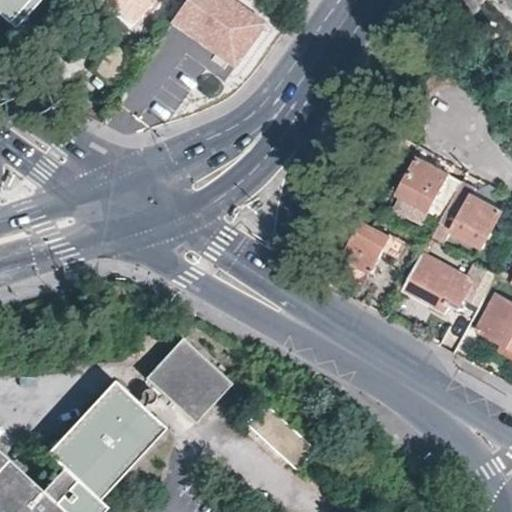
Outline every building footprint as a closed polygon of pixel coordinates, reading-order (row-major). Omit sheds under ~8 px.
[(0,0),(0,12),(16,26),(39,0),(0,0)] [(110,0),(135,22),(153,0),(110,0)] [(231,0),(184,0),(169,22),(233,68),(261,28),(230,5),(233,1),(231,0)] [(139,66),(114,43),(90,69),(118,96),(139,66)] [(460,182),(462,178),(448,171),(450,168),(418,151),(398,190),(401,192),(402,189),(410,192),(443,212),(460,182)] [(460,182),(443,212),(455,218),(452,225),(479,240),(477,243),(480,244),(501,204),(460,182)] [(320,275),(331,281),(335,274),(348,253),(372,265),(382,246),(391,230),(393,227),(390,226),(389,228),(364,215),(347,247),(338,242),(320,275)] [(410,240),(391,230),(382,246),(401,257),(410,240)] [(472,276),(423,249),(403,285),(446,309),(449,302),(461,307),(462,304),(459,302),(472,276)] [(372,265),(348,253),(335,274),(360,288),(372,265)] [(495,274),(484,268),(478,280),(488,286),(495,274)] [(511,296),(497,289),(478,323),(474,321),(472,323),(502,339),(510,344),(507,350),(511,352),(511,296)] [(232,383),(183,339),(147,378),(196,422),(232,383)] [(510,344),(502,339),(498,345),(507,350),(510,344)] [(158,440),(168,430),(157,419),(146,409),(141,404),(130,394),(117,382),(107,392),(106,393),(97,403),(88,412),(86,414),(77,424),(70,431),(59,443),(58,443),(48,454),(59,464),(65,470),(43,493),(36,486),(32,482),(29,479),(20,471),(16,467),(7,459),(4,456),(0,451),(0,511),(105,511),(108,510),(99,502),(108,491),(110,490),(120,479),(128,472),(131,467),(139,459),(142,456),(156,442),(158,440)] [(313,449),(261,402),(242,423),(294,470),(313,449)] [(339,511),(328,500),(315,511),(339,511)]
